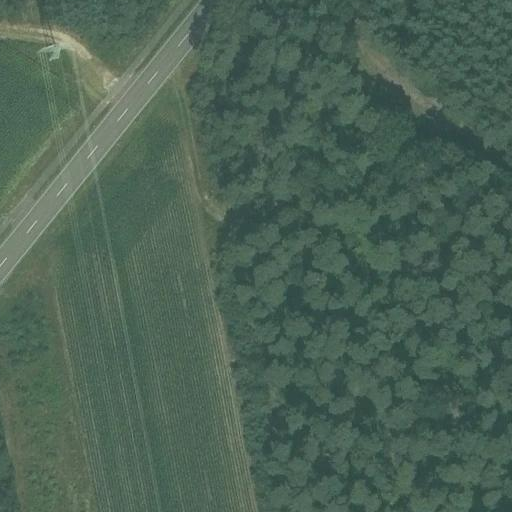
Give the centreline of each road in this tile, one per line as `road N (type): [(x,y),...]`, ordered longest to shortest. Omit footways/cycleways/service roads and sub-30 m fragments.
road 1 (tertiary): [(212,0),(0,264)]
road 2 (track): [(358,0),(415,104),(511,181)]
road 3 (track): [(0,31),(66,40),(133,98)]
